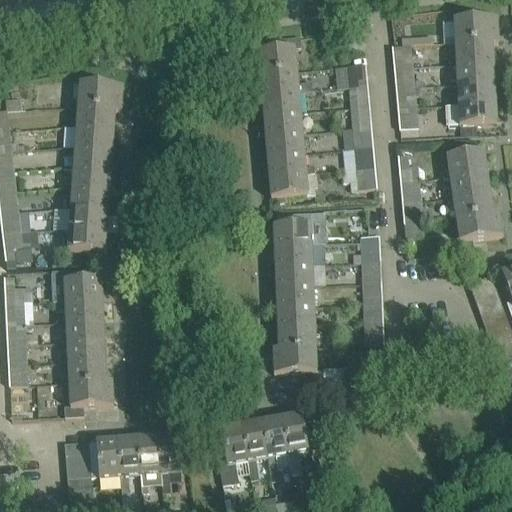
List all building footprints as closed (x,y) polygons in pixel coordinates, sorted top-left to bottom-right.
[(467,13),(447,14),(448,28),(445,28),(445,36),(443,36),(443,37),(428,37),(428,49),(444,49),(444,48),(455,47),(455,48),(493,46),(493,47),(498,47),(497,22),(467,23),(467,13)] [(282,53),(252,56),(254,75),(254,81),(260,81),(260,80),(297,77),(296,71),(296,67),(295,52),(301,52),(300,42),(281,44),(282,53)] [(493,46),(455,48),(456,69),(494,67),(493,47),(493,46)] [(412,65),(403,66),(404,78),(413,77),(412,65)] [(403,66),(393,67),(395,79),(404,78),(403,66)] [(495,87),(494,67),(456,69),(457,89),(495,87)] [(366,70),(347,72),(348,87),(358,86),(367,85),(366,70)] [(121,115),(123,90),(93,88),(94,78),(74,77),(74,88),(80,88),(78,113),(115,115),(121,115)] [(297,77),(260,80),(260,81),(262,101),(299,97),(312,96),(311,88),(298,89),(297,77)] [(367,85),(358,86),(359,98),(368,97),(367,85)] [(358,86),(348,87),(350,99),(359,98),(358,86)] [(496,108),(495,87),(457,89),(458,109),(496,108)] [(414,91),(396,93),(397,108),(406,107),(416,106),(414,91)] [(301,118),(299,97),(262,101),(264,121),(301,118)] [(359,98),(350,99),(351,113),(369,111),(368,97),(359,98)] [(400,135),(418,133),(416,106),(406,107),(408,119),(398,120),(400,135)] [(408,119),(406,107),(397,108),(398,120),(408,119)] [(447,110),(448,130),(459,130),(459,131),(497,129),(496,108),(447,110)] [(78,113),(77,132),(114,134),(115,115),(78,113)] [(264,121),(265,141),(303,138),(301,118),(264,121)] [(361,126),(352,127),(353,139),(363,138),(361,126)] [(371,126),(361,126),(363,138),(353,139),(354,153),(373,151),(371,126)] [(77,132),(75,152),(112,154),(114,134),(77,132)] [(304,158),(303,138),(265,141),(267,162),(304,158)] [(365,167),(374,166),(373,151),(354,153),(356,174),(357,180),(366,179),(365,167)] [(111,176),(112,154),(75,152),(74,174),(111,176)] [(440,162),(441,168),(448,167),(450,181),(487,176),(484,155),(440,162)] [(315,178),(314,170),(306,170),(304,158),(267,162),(269,182),(315,178)] [(419,186),(424,185),(424,176),(418,172),(408,172),(407,160),(398,161),(400,187),(419,186)] [(377,193),(374,166),(365,167),(366,179),(357,180),(357,186),(358,195),(377,193)] [(110,196),(111,176),(74,174),(72,194),(110,196)] [(356,174),(341,175),(343,187),(357,186),(357,180),(356,174)] [(450,181),(453,201),(490,196),(487,176),(450,181)] [(307,200),(307,202),(316,201),(315,192),(317,192),(315,178),(269,182),(271,203),(307,200)] [(108,217),(110,196),(72,194),(71,214),(108,217)] [(493,216),(490,196),(453,201),(456,222),(493,216)] [(411,201),(402,202),(403,214),(412,213),(411,201)] [(420,201),(411,201),(412,213),(421,212),(420,201)] [(412,213),(403,214),(404,229),(423,227),(421,212),(412,213)] [(71,214),(69,236),(107,239),(108,217),(71,214)] [(474,254),(472,244),(502,240),(498,215),(493,216),(456,222),(459,245),(453,246),(455,257),(474,254)] [(19,223),(19,217),(0,218),(1,225),(19,223)] [(278,230),(273,231),(274,251),(312,250),(310,219),(277,221),(278,230)] [(69,236),(68,255),(105,257),(107,239),(69,236)] [(371,254),(380,253),(379,241),(370,242),(371,254)] [(361,242),(361,254),(371,254),(370,242),(361,242)] [(313,270),(312,250),(274,252),(275,272),(313,270)] [(30,253),(14,255),(15,268),(31,265),(30,253)] [(313,270),(275,272),(276,292),(313,291),(313,270)] [(511,272),(501,277),(508,295),(511,306),(507,308),(511,322),(511,272)] [(469,288),(473,299),(496,292),(491,280),(469,288)] [(12,282),(4,283),(5,306),(24,305),(29,305),(28,293),(23,293),(13,293),(12,282)] [(362,283),(363,295),(372,294),(372,282),(362,283)] [(382,294),(381,282),(372,282),(372,294),(382,294)] [(93,284),(52,286),(53,304),(102,302),(102,283),(93,284)] [(276,292),(277,313),(314,311),(313,291),(276,292)] [(496,292),(473,299),(477,310),(500,302),(496,292)] [(102,302),(53,304),(53,307),(57,307),(57,315),(66,315),(66,321),(103,320),(102,302)] [(481,321),(504,314),(500,302),(477,310),(481,321)] [(24,305),(5,306),(6,324),(6,330),(25,329),(24,305)] [(315,332),(314,311),(277,313),(278,333),(315,332)] [(485,333),(508,325),(504,314),(481,321),(485,333)] [(103,320),(66,321),(67,340),(104,338),(103,320)] [(373,323),(364,324),(365,336),(374,335),(373,323)] [(383,323),(373,323),(374,335),(383,335),(383,323)] [(511,335),(508,325),(485,333),(489,344),(511,336),(511,335)] [(278,333),(279,354),(316,352),(315,332),(278,333)] [(511,336),(489,344),(494,356),(511,349),(511,336)] [(104,338),(67,340),(68,358),(105,356),(104,338)] [(497,367),(511,361),(511,349),(494,356),(497,367)] [(26,352),(7,353),(8,361),(26,360),(26,352)] [(323,375),(317,375),(316,352),(279,354),(273,354),(274,378),(304,377),(304,387),(323,386),(323,375)] [(105,356),(68,358),(69,376),(106,374),(105,356)] [(26,360),(8,361),(9,379),(27,378),(26,360)] [(511,391),(511,361),(497,367),(507,393),(511,391)] [(70,411),(65,411),(65,422),(84,422),(84,412),(114,410),(112,385),(107,385),(106,374),(69,376),(70,398),(74,398),(75,411),(70,411)] [(9,379),(9,391),(28,390),(27,378),(9,379)] [(292,478),(302,477),(299,457),(318,454),(314,429),(313,429),(314,433),(305,434),(302,418),(282,422),(292,478)] [(274,487),(280,486),(279,481),(278,472),(290,471),(291,478),(292,478),(282,422),(263,425),(274,487)] [(271,482),(272,487),(274,487),(263,425),(241,429),(248,466),(251,485),(259,484),(256,464),(268,462),(271,482)] [(220,433),(225,459),(227,469),(219,470),(222,491),(232,489),(239,488),(236,468),(248,466),(241,429),(220,433)] [(179,439),(159,441),(162,478),(164,498),(171,497),(169,477),(182,476),(179,439)] [(139,442),(142,480),(144,500),(151,499),(150,491),(162,490),(164,508),(165,508),(164,498),(162,478),(159,441),(139,442)] [(124,501),(130,501),(129,481),(141,480),(142,500),(144,500),(142,480),(139,442),(120,444),(124,501)] [(124,501),(120,444),(96,446),(99,483),(100,483),(101,492),(121,490),(122,501),(124,501)] [(89,458),(88,447),(64,449),(65,460),(89,458)] [(90,471),(90,467),(89,458),(65,460),(66,473),(90,471)] [(91,483),(90,471),(66,473),(67,485),(91,483)] [(92,495),(91,483),(67,485),(68,496),(92,495)] [(93,506),(92,495),(68,496),(69,508),(93,506)] [(261,511),(278,511),(278,510),(277,502),(260,506),(261,511)]
